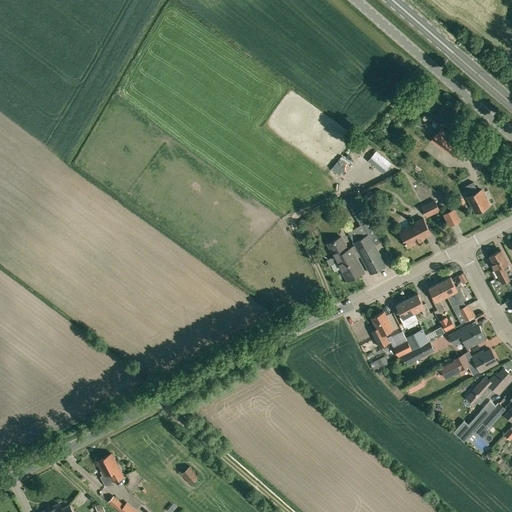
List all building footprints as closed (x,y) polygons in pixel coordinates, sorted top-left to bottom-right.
[(481,65),(478,69),(488,80),(492,76),(481,65)] [(431,108),(438,102),(432,96),(426,103),(431,108)] [(466,146),(440,127),(431,139),(457,158),(466,146)] [(392,162),(377,148),(367,159),(383,172),(392,162)] [(475,153),(469,160),(473,164),(480,157),(475,153)] [(361,166),(367,159),(363,156),(357,162),(361,166)] [(472,178),(468,166),(448,172),(452,184),(472,178)] [(475,212),(489,205),(481,189),(478,191),(473,182),(466,186),(471,195),(467,197),(475,212)] [(345,197),(348,203),(358,222),(368,216),(348,196),(345,197)] [(440,210),(435,199),(421,206),(427,217),(440,210)] [(450,225),(460,220),(454,208),(444,213),(450,225)] [(417,240),(431,233),(423,218),(414,222),(415,224),(400,232),(405,241),(408,247),(418,242),(417,240)] [(356,246),(351,248),(354,252),(337,261),(341,269),(342,268),(349,280),(364,272),(356,257),(360,255),(370,273),(385,265),(363,224),(348,232),(356,246)] [(354,252),(351,248),(348,250),(341,237),(328,244),(337,261),(354,252)] [(504,270),(510,268),(507,263),(508,263),(501,250),(490,255),(493,263),(492,264),(502,283),(509,279),(504,270)] [(464,285),(471,281),(467,273),(460,276),(464,285)] [(451,276),(440,282),(447,295),(458,317),(461,323),(475,316),(468,304),(461,308),(458,304),(466,300),(458,285),(456,287),(451,276)] [(447,295),(440,282),(429,288),(434,298),(432,299),(438,309),(440,308),(443,307),(439,299),(447,295)] [(407,299),(414,313),(421,309),(425,316),(431,313),(425,303),(423,304),(418,293),(407,299)] [(414,313),(407,299),(396,305),(401,315),(400,316),(405,327),(410,324),(407,316),(414,313)] [(384,334),(393,329),(384,311),(372,318),(377,328),(372,331),(380,347),(389,342),(384,334)] [(467,347),(485,338),(478,324),(467,329),(466,327),(450,335),(454,343),(463,339),(467,347)] [(445,332),(442,327),(435,331),(438,336),(445,332)] [(425,333),(424,334),(421,329),(406,337),(413,349),(427,341),(427,340),(428,339),(425,333)] [(398,357),(412,350),(407,340),(393,347),(398,357)] [(408,365),(435,351),(430,341),(400,356),(408,365)] [(451,373),(458,369),(460,371),(468,366),(473,375),(480,371),(498,362),(491,349),(482,354),(481,352),(472,356),(473,357),(468,360),(464,353),(453,359),(454,360),(446,364),(451,373)] [(378,366),(386,361),(383,356),(375,360),(378,366)] [(499,393),(511,378),(511,375),(504,368),(498,374),(497,372),(484,387),(490,392),(493,388),(499,393)] [(410,390),(414,388),(423,384),(420,377),(406,383),(410,390)] [(489,414),(499,403),(492,396),(482,408),(489,414)] [(489,414),(483,421),(483,422),(475,431),(479,435),(488,426),(489,427),(506,409),(499,403),(489,414)] [(114,480),(114,481),(123,475),(111,453),(97,460),(104,474),(101,476),(105,485),(114,480)] [(190,485),(200,477),(190,465),(181,473),(190,485)] [(138,511),(127,501),(124,505),(113,496),(109,501),(120,511),(119,511),(138,511)] [(72,511),(69,506),(62,509),(59,503),(42,511),(72,511)]
